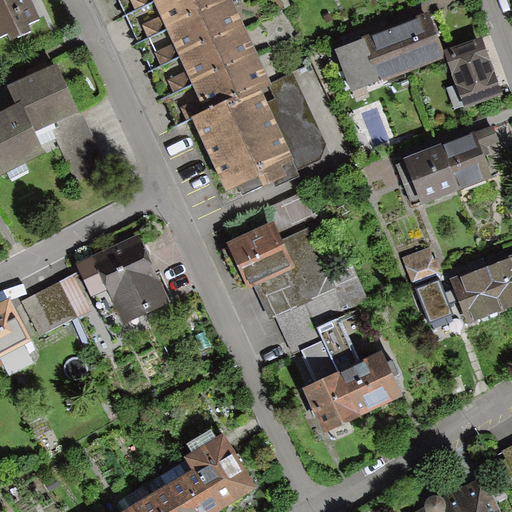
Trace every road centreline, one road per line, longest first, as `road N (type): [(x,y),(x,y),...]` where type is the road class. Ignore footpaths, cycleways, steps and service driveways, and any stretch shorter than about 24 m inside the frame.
road 1 (residential): [(165,199),(319,511)]
road 2 (residential): [(76,0),(165,199)]
road 3 (residential): [(329,511),(511,397)]
road 4 (residential): [(0,276),(165,199)]
